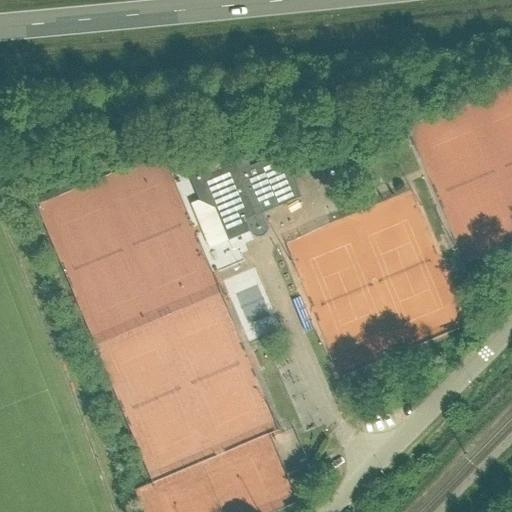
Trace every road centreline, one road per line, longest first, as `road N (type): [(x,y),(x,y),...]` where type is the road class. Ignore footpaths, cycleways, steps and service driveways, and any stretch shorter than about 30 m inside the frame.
road 1 (primary): [(0,26),(326,0)]
road 2 (unclassified): [(328,511),(511,327)]
